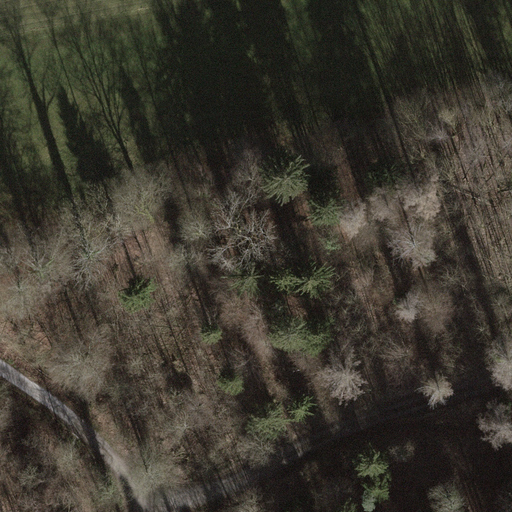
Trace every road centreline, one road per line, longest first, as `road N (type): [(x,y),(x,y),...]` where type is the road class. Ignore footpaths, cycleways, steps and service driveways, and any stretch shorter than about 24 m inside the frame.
road 1 (track): [(150,511),(436,394),(511,377)]
road 2 (track): [(151,511),(105,449),(0,366)]
